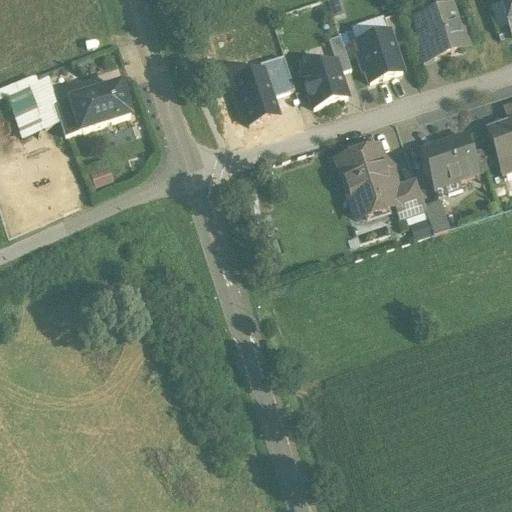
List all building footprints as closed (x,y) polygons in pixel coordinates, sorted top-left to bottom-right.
[(448,0),(433,5),(436,15),(451,10),(448,0)] [(511,0),(498,0),(511,40),(511,0)] [(436,15),(412,22),(418,40),(427,37),(435,62),(465,52),(451,10),(436,15)] [(395,20),(384,23),(388,37),(392,50),(404,46),(395,20)] [(388,37),(356,47),(360,60),(358,60),(363,76),(365,75),(369,88),(401,77),(392,50),(388,37)] [(418,40),(412,42),(421,67),(435,62),(427,37),(418,40)] [(350,75),(339,41),(328,45),(334,65),(339,79),(350,75)] [(269,105),(294,98),(283,63),(259,70),(261,77),(269,105)] [(334,65),(300,76),(313,114),(347,103),(339,79),(334,65)] [(276,127),(269,105),(261,77),(233,86),(237,102),(233,103),(241,127),(245,126),(247,135),(276,127)] [(34,83),(4,95),(20,143),(60,127),(47,85),(36,89),(34,83)] [(100,92),(92,95),(94,100),(102,98),(100,92)] [(94,100),(69,108),(79,139),(128,123),(119,93),(102,98),(94,100)] [(69,108),(56,113),(66,143),(79,139),(69,108)] [(511,121),(507,124),(508,127),(486,134),(501,180),(511,176),(511,121)] [(464,142),(420,156),(433,194),(477,179),(476,179),(470,159),(464,142)] [(377,152),(336,166),(350,209),(359,207),(363,221),(395,211),(396,210),(391,194),(377,152)] [(481,155),(470,159),(476,179),(487,175),(481,155)] [(93,194),(111,188),(106,173),(88,179),(93,194)] [(415,186),(391,194),(396,210),(395,211),(399,224),(424,216),(423,211),(415,186)] [(438,205),(423,211),(424,216),(432,240),(448,235),(438,205)]
